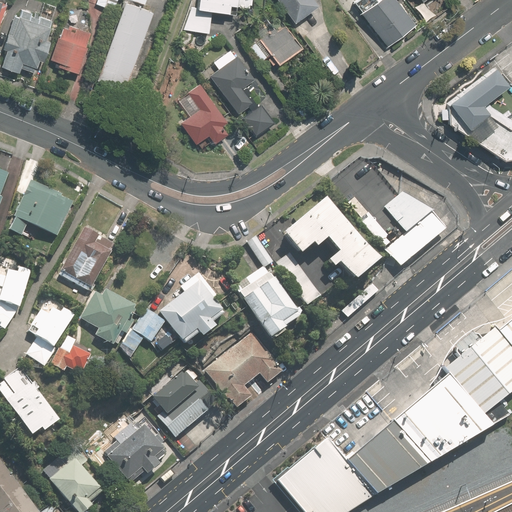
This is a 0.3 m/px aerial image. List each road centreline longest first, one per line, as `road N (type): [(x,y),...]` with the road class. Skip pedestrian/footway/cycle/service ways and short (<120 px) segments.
road 1 (tertiary): [(359,115),(262,186),(205,199),(167,192),(0,111)]
road 2 (secondary): [(450,276),(167,511)]
road 3 (tertiary): [(459,266),(480,219),(475,198),(457,176),(359,115)]
road 4 (tertiary): [(511,0),(380,99)]
road 5 (tertiary): [(380,99),(460,165),(511,184)]
